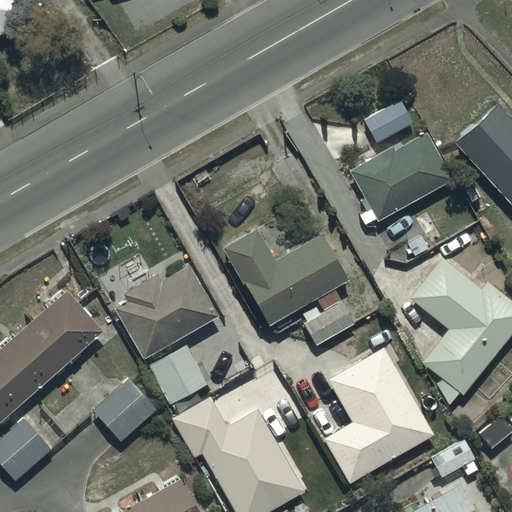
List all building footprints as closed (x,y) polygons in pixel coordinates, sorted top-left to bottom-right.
[(0,0),(0,28),(37,4),(34,0),(0,0)] [(397,96),(362,116),(374,139),(410,119),(397,96)] [(511,120),(491,98),(449,138),(509,201),(511,198),(511,120)] [(375,215),(451,175),(425,125),(393,142),(392,139),(346,163),(367,203),(356,208),(363,221),(375,215)] [(254,222),(219,242),(264,321),(313,293),(321,308),(301,319),(313,342),(353,319),(332,282),(344,275),(318,228),(272,254),(254,222)] [(420,356),(461,389),(511,324),(511,300),(483,277),(478,283),(440,252),(407,294),(445,324),(420,356)] [(124,295),(109,303),(139,354),(141,353),(168,400),(204,380),(178,334),(215,313),(184,258),(158,273),(154,266),(119,286),(124,295)] [(0,415),(100,327),(63,285),(0,340),(0,415)] [(349,417),(318,435),(344,479),(430,429),(380,341),(324,374),(349,417)] [(127,374),(92,406),(119,438),(155,406),(127,374)] [(190,453),(197,449),(235,511),(255,511),(299,485),(251,406),(224,423),(206,392),(167,416),(190,453)] [(23,414),(0,433),(0,462),(11,476),(48,445),(23,414)] [(472,454),(462,436),(429,453),(439,471),(472,454)] [(195,511),(176,474),(105,511),(195,511)] [(472,511),(453,478),(393,511),(472,511)]
